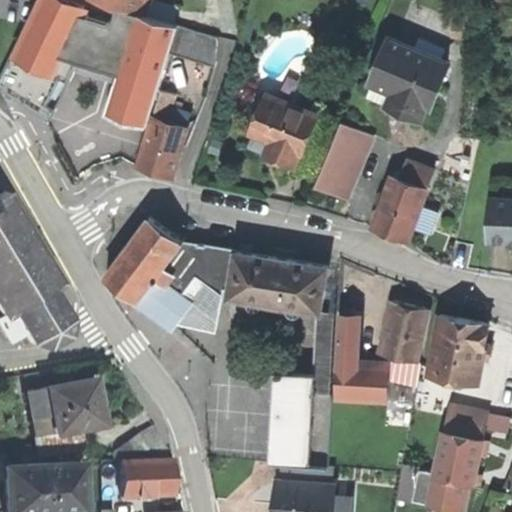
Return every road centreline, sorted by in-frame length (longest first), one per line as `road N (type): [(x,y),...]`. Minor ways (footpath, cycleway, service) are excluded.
road 1 (residential): [(62,244),(129,200),(174,195),(359,244),(450,286),(511,293)]
road 2 (residential): [(115,331),(178,423),(200,511)]
road 3 (residential): [(0,134),(62,244)]
road 4 (residential): [(0,365),(77,354),(115,331)]
